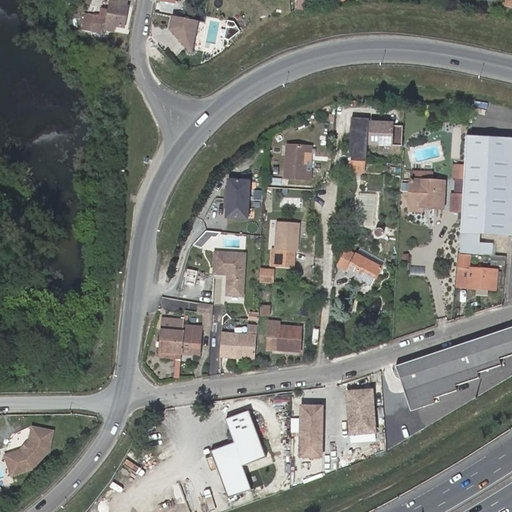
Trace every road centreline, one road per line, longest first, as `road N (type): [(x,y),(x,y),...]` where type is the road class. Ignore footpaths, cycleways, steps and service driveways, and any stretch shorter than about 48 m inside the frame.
road 1 (unclassified): [(511,310),(350,367),(126,397)]
road 2 (tertiary): [(195,131),(252,86),(325,56),(440,51),(511,68)]
road 3 (tertiary): [(126,397),(144,228),(195,131)]
road 4 (residential): [(149,0),(139,49),(153,86),(195,131)]
road 5 (tertiary): [(41,511),(96,459),(126,397)]
